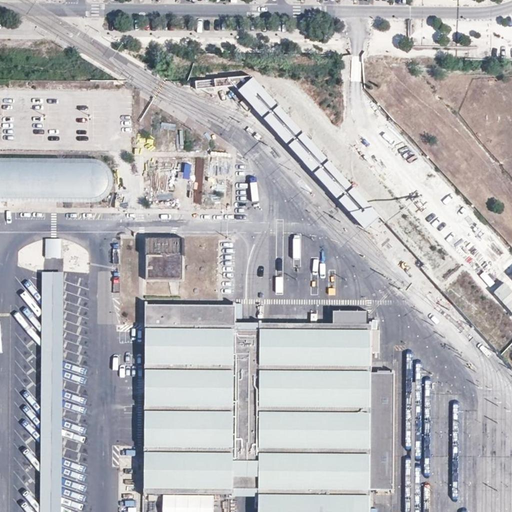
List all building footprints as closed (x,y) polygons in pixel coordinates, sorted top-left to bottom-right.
[(253,77),(238,89),(364,230),(371,224),(379,217),(253,77)] [(144,146),(144,198),(176,199),(176,147),(144,146)] [(197,147),(197,200),(228,200),(228,148),(197,147)] [(94,164),(0,163),(0,198),(84,199),(89,199),(94,199),(96,199),(97,199),(98,198),(100,198),(101,197),(103,196),(104,195),(106,192),(108,191),(108,189),(109,187),(110,185),(110,184),(110,182),(110,179),(110,178),(110,177),(109,174),(107,172),(105,169),(101,166),(99,165),(97,164),(94,164)] [(61,258),(61,239),(46,239),(45,258),(61,258)] [(185,239),(146,239),(146,257),(146,282),(184,282),(184,257),(185,239)] [(62,511),(65,271),(44,271),(44,296),(41,511),(62,511)] [(235,495),(235,490),(236,323),(237,308),(146,306),(145,496),(235,495)] [(361,325),(369,325),(369,312),(361,312),(342,312),(335,311),(335,324),(342,324),(361,325)] [(372,374),(372,325),(369,325),(361,325),(342,324),(335,324),(325,324),(307,324),(289,324),(272,324),(250,323),(236,323),(235,490),(259,490),(258,511),(371,511),(372,489),(372,374)] [(395,489),(395,375),(384,375),(372,374),(372,489),(384,489),(395,489)]
